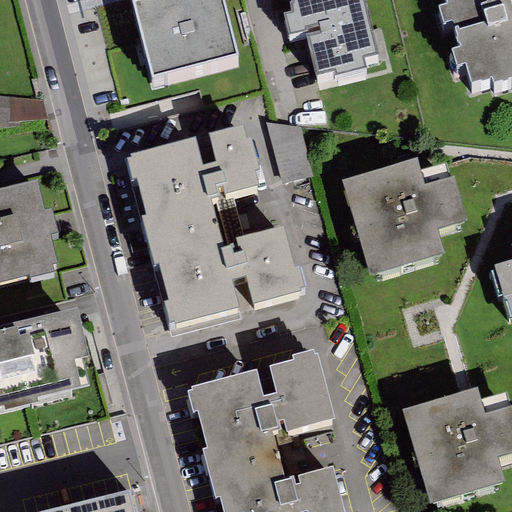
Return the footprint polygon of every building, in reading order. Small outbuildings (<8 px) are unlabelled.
[(238,55),(224,0),(132,0),(153,77),(238,55)] [(358,0),(315,0),(294,5),(300,31),(289,33),(292,46),(305,43),(317,88),(334,84),(335,91),(368,83),(365,74),(377,71),(358,0)] [(445,0),(447,3),(438,5),(442,22),(451,20),(454,29),(455,29),(457,36),(455,37),(457,43),(459,42),(460,46),(451,49),(456,64),(466,62),(471,82),(481,78),(481,81),(489,78),(488,77),(491,76),(493,82),(501,79),(502,82),(507,79),(506,78),(511,75),(511,3),(511,0),(510,0),(445,0)] [(43,101),(0,96),(0,128),(18,127),(18,120),(47,118),(43,101)] [(242,124),(130,154),(131,158),(126,159),(132,180),(136,179),(145,214),(141,216),(154,265),(158,264),(168,301),(164,302),(169,322),(173,321),(174,325),(300,291),(300,288),(304,287),(298,266),(294,267),(283,226),(235,239),(238,252),(233,253),(231,245),(223,247),(209,197),(219,194),(217,188),(223,186),(225,193),(259,184),(255,170),(259,169),(250,137),(246,138),(242,124)] [(415,159),(342,181),(370,274),(444,252),(436,227),(465,218),(453,176),(423,185),(415,159)] [(36,180),(0,188),(0,282),(28,275),(29,278),(54,272),(52,265),(57,264),(50,235),(57,233),(51,208),(43,210),(36,180)] [(511,243),(511,244),(511,247),(511,259),(494,265),(511,326),(511,325),(511,243)] [(77,307),(0,325),(0,405),(81,386),(75,359),(89,355),(77,307)] [(222,511),(343,511),(332,467),(298,476),(300,483),(294,484),(292,477),(286,479),(273,430),(281,428),(279,420),(284,418),(287,430),(334,418),(317,354),(314,355),(313,350),(291,355),(292,360),(191,386),(192,391),(187,392),(192,412),(198,411),(208,448),(202,450),(214,497),(219,496),(222,511)] [(476,388),(402,410),(430,504),(504,482),(497,457),(511,452),(511,405),(484,414),(476,388)] [(137,511),(132,490),(41,511),(137,511)]
